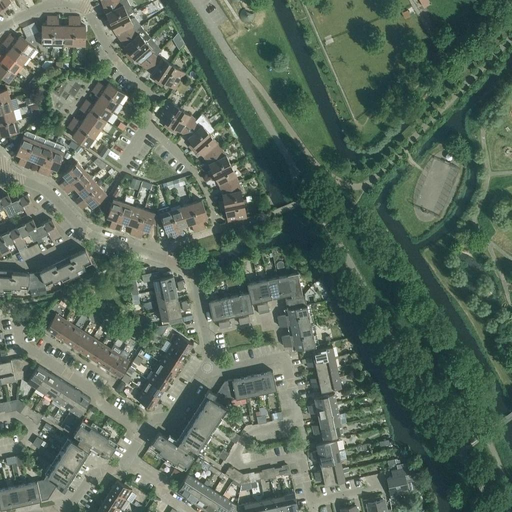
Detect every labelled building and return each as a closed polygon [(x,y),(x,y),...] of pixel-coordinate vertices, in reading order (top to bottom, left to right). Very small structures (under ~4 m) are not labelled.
[(0,0),(0,5),(3,11),(7,8),(5,4),(10,1),(11,0),(0,0)] [(121,0),(119,0),(103,6),(105,14),(108,19),(105,21),(107,25),(128,15),(123,5),(121,0)] [(241,12),(240,14),(240,17),(241,19),(243,21),(246,22),(248,22),(251,21),(253,19),(254,17),(254,14),(254,13),(253,12),(252,10),(249,8),(247,8),(244,8),(242,10),(241,12)] [(407,10),(401,13),(405,19),(410,16),(407,10)] [(128,15),(107,25),(109,29),(112,27),(115,34),(120,40),(136,29),(141,26),(137,20),(135,18),(132,18),(130,19),(128,15)] [(52,45),(52,16),(46,16),(47,25),(41,25),(41,31),(33,36),(38,46),(42,44),(52,45)] [(52,16),(52,45),(62,45),(63,25),(58,25),(58,16),(52,16)] [(63,25),(62,45),(73,45),(74,17),(68,17),(68,25),(63,25)] [(74,17),(73,45),(85,45),(85,25),(80,25),(80,17),(74,17)] [(38,31),(36,23),(25,26),(27,34),(38,31)] [(136,29),(120,40),(124,46),(128,51),(125,53),(129,57),(146,42),(146,41),(150,37),(143,29),(141,26),(136,29)] [(9,33),(6,39),(28,56),(34,48),(38,46),(33,36),(24,39),(20,35),(17,40),(9,33)] [(6,53),(21,65),(28,56),(6,39),(2,43),(9,49),(6,53)] [(146,42),(129,57),(132,61),(135,58),(141,65),(145,68),(158,54),(154,51),(146,42)] [(0,61),(15,73),(21,65),(6,53),(3,57),(0,54),(0,61)] [(158,54),(145,68),(151,73),(156,76),(154,80),(158,82),(171,63),(161,57),(158,54)] [(15,73),(0,61),(0,76),(8,82),(15,73)] [(171,63),(158,82),(162,85),(164,82),(175,89),(185,72),(171,63)] [(95,86),(118,102),(125,93),(109,82),(105,86),(98,81),(95,86)] [(96,100),(112,111),(118,102),(95,86),(91,91),(99,96),(96,100)] [(0,102),(9,100),(6,89),(0,90),(0,102)] [(35,96),(28,97),(30,105),(37,103),(35,96)] [(83,104),(106,120),(112,111),(96,100),(93,104),(86,99),(83,104)] [(168,128),(180,108),(166,99),(156,115),(166,122),(164,125),(168,128)] [(9,100),(0,102),(0,113),(12,110),(9,100)] [(83,117),(100,129),(106,120),(83,104),(79,109),(86,114),(83,117)] [(180,108),(168,128),(172,131),(174,127),(180,131),(183,134),(196,120),(190,115),(180,108)] [(12,110),(0,113),(0,124),(15,120),(12,110)] [(188,145),(192,149),(209,133),(214,129),(201,114),(196,120),(183,134),(187,138),(192,142),(188,145)] [(70,121),(94,137),(100,129),(83,117),(80,121),(74,117),(70,121)] [(15,120),(0,124),(0,136),(18,131),(15,120)] [(94,137),(70,121),(67,127),(73,131),(71,135),(87,147),(94,137)] [(121,122),(118,127),(123,131),(125,127),(126,126),(121,122)] [(23,166),(35,135),(27,132),(24,133),(23,136),(16,154),(21,156),(18,164),(23,166)] [(209,133),(192,149),(195,153),(198,150),(202,155),(205,159),(221,148),(217,142),(209,133)] [(35,135),(23,166),(28,168),(32,160),(36,162),(45,139),(35,135)] [(45,139),(36,162),(41,164),(37,172),(43,174),(55,143),(45,139)] [(55,143),(43,174),(49,176),(52,168),(57,170),(64,152),(63,152),(64,149),(63,146),(55,143)] [(221,148),(205,159),(208,163),(211,169),(208,171),(210,175),(231,165),(226,155),(221,148)] [(97,158),(93,161),(100,169),(106,164),(97,158)] [(63,189),(84,169),(77,161),(62,174),(65,178),(59,184),(63,189)] [(231,165),(210,175),(212,180),(215,178),(218,184),(220,189),(238,183),(236,175),(231,165)] [(84,169),(63,189),(67,193),(73,187),(76,191),(91,177),(84,169)] [(91,177),(76,191),(80,195),(73,200),(77,205),(98,185),(91,177)] [(133,177),(130,185),(137,188),(140,180),(135,178),(133,177)] [(238,183),(220,189),(222,194),(223,200),(219,201),(220,206),(243,201),(241,190),(238,183)] [(98,185),(77,205),(82,209),(88,203),(92,207),(106,194),(98,185)] [(0,209),(4,207),(8,215),(10,218),(14,216),(12,213),(16,211),(11,201),(12,201),(8,193),(0,197),(0,209)] [(11,201),(16,211),(23,207),(27,214),(35,210),(27,194),(19,198),(19,197),(16,198),(16,199),(12,201),(11,201)] [(114,229),(123,202),(113,198),(111,203),(108,211),(106,217),(111,218),(108,227),(114,229)] [(191,203),(199,230),(205,228),(202,220),(207,218),(201,200),(191,203)] [(243,201),(220,206),(221,210),(225,209),(227,221),(247,217),(243,201)] [(123,202),(114,229),(120,231),(122,222),(127,223),(133,205),(123,202)] [(180,206),(186,225),(191,223),(194,232),(199,230),(191,203),(180,206)] [(133,205),(127,223),(132,225),(129,234),(134,236),(144,209),(133,205)] [(170,210),(178,237),(184,235),(182,226),(186,225),(180,206),(170,210)] [(144,209),(134,236),(140,238),(143,229),(148,230),(150,223),(154,214),(154,212),(144,209)] [(178,237),(170,210),(159,213),(165,232),(170,230),(173,238),(178,237)] [(17,227),(21,236),(22,236),(29,232),(33,240),(41,236),(36,226),(33,219),(25,223),(24,222),(22,223),(22,224),(17,227)] [(36,226),(41,236),(48,232),(51,240),(60,236),(51,219),(44,222),(43,221),(41,222),(41,223),(36,226)] [(6,243),(14,240),(17,247),(25,243),(22,236),(21,236),(17,227),(10,230),(9,229),(6,230),(7,232),(2,234),(6,243)] [(0,251),(2,255),(10,251),(6,243),(2,234),(0,234),(0,251)] [(0,292),(2,293),(3,289),(10,289),(10,293),(12,293),(13,290),(19,290),(20,286),(28,287),(28,289),(38,287),(45,286),(46,286),(45,284),(53,280),(54,284),(60,281),(62,284),(64,283),(62,279),(69,276),(71,280),(77,277),(78,280),(81,279),(79,275),(81,275),(79,271),(85,268),(84,265),(91,261),(90,258),(85,248),(69,256),(69,257),(55,264),(55,263),(39,271),(29,273),(11,272),(11,273),(0,271),(0,292)] [(152,280),(154,290),(182,284),(181,280),(176,281),(173,282),(172,275),(160,278),(158,271),(141,274),(143,282),(152,280)] [(302,295),(297,273),(287,275),(291,294),(294,294),(294,296),(294,297),(302,295)] [(276,277),(281,296),(291,294),(287,275),(276,277)] [(281,296),(276,277),(266,279),(271,299),(281,296)] [(271,299),(266,279),(256,281),(260,301),(271,299)] [(248,292),(251,303),(260,301),(256,281),(246,283),(248,292)] [(157,300),(176,296),(175,290),(183,288),(182,284),(154,290),(157,300)] [(45,286),(38,287),(39,294),(46,293),(45,286)] [(31,296),(38,295),(36,288),(30,290),(31,296)] [(238,294),(242,314),(252,311),(251,303),(248,292),(238,294)] [(137,294),(131,295),(133,305),(140,304),(137,294)] [(228,296),(232,316),(242,314),(238,294),(228,296)] [(302,295),(294,297),(294,296),(284,298),(286,306),(306,301),(304,294),(302,295)] [(64,296),(60,303),(65,306),(69,300),(64,296)] [(176,296),(157,300),(159,310),(187,304),(186,300),(177,302),(176,296)] [(232,316),(228,296),(218,298),(222,318),(232,316)] [(222,318),(218,298),(208,301),(212,320),(222,318)] [(288,313),(307,309),(306,301),(286,306),(288,313)] [(161,324),(169,325),(180,322),(179,317),(181,317),(179,310),(182,309),(182,310),(188,308),(187,304),(159,310),(161,321),(161,324)] [(278,323),(309,316),(307,309),(288,313),(288,314),(277,316),(278,323)] [(56,335),(65,320),(56,314),(46,329),(56,335)] [(291,328),(310,323),(309,316),(278,323),(279,326),(290,324),(291,328)] [(65,341),(74,326),(65,320),(56,335),(65,341)] [(282,337),(312,331),(310,323),(291,328),(292,334),(281,336),(282,337)] [(74,326),(65,341),(74,347),(83,331),(74,326)] [(112,326),(109,332),(111,334),(113,332),(115,333),(114,334),(118,337),(121,332),(112,326)] [(83,352),(92,337),(83,331),(74,347),(83,352)] [(283,345),(313,338),(312,331),(282,337),(283,345)] [(171,344),(186,353),(192,344),(178,334),(171,344)] [(92,337),(83,352),(92,358),(101,343),(92,337)] [(313,338),(283,345),(283,346),(294,344),(295,350),(315,345),(313,338)] [(101,364),(110,349),(101,343),(92,358),(101,364)] [(186,353),(171,344),(166,353),(180,362),(186,353)] [(110,349),(101,364),(110,370),(121,351),(112,346),(110,349)] [(307,363),(334,357),(332,347),(312,351),(314,361),(311,361),(311,357),(306,358),(307,363)] [(160,362),(175,371),(180,362),(166,353),(160,362)] [(119,355),(110,370),(119,376),(129,361),(119,355)] [(20,368),(25,360),(21,357),(0,361),(0,362),(4,382),(21,379),(22,374),(21,374),(20,368)] [(307,367),(315,365),(316,372),(336,368),(334,357),(307,363),(307,367)] [(20,368),(21,374),(22,374),(23,375),(31,363),(25,360),(20,368)] [(175,371),(160,362),(154,371),(169,380),(175,371)] [(22,374),(21,379),(36,388),(47,371),(37,365),(36,367),(31,363),(23,375),(22,374)] [(316,372),(319,382),(339,378),(336,368),(316,372)] [(187,444),(196,450),(228,400),(276,390),(272,370),(224,380),(212,399),(207,395),(179,439),(187,444)] [(47,371),(36,388),(45,393),(56,377),(47,371)] [(148,380),(163,389),(169,380),(154,371),(148,380)] [(53,399),(64,382),(56,377),(45,393),(53,399)] [(339,378),(319,382),(321,392),(341,387),(339,378)] [(163,389),(148,380),(142,389),(157,399),(163,389)] [(64,382),(53,399),(61,404),(72,387),(64,382)] [(70,410),(81,393),(72,387),(61,404),(70,410)] [(157,399),(142,389),(136,398),(140,401),(145,405),(151,408),(157,399)] [(81,393),(70,410),(79,416),(90,399),(81,393)] [(314,398),(315,403),(308,405),(309,410),(336,404),(334,393),(314,398)] [(15,408),(17,400),(9,402),(10,409),(15,408)] [(17,400),(15,408),(21,411),(25,405),(17,400)] [(0,403),(0,410),(0,411),(10,409),(9,402),(0,403)] [(317,412),(318,418),(338,414),(336,404),(309,410),(310,413),(317,412)] [(25,405),(21,411),(29,417),(33,411),(25,405)] [(33,411),(29,417),(38,422),(42,416),(33,411)] [(318,418),(321,429),(341,424),(338,414),(318,418)] [(90,426),(82,420),(73,434),(107,457),(116,443),(108,438),(110,434),(92,422),(90,426)] [(43,426),(44,427),(41,432),(47,435),(50,430),(49,430),(52,426),(46,422),(43,426)] [(341,424),(321,429),(323,438),(343,434),(341,424)] [(149,446),(157,451),(155,454),(174,466),(175,463),(184,468),(193,454),(158,432),(149,446)] [(238,439),(231,435),(229,439),(228,440),(235,443),(238,439)] [(87,449),(78,443),(70,438),(43,480),(0,488),(0,509),(47,499),(59,482),(64,485),(87,449)] [(315,444),(317,450),(309,452),(310,456),(311,457),(344,449),(338,450),(338,449),(342,448),(343,446),(342,440),(340,439),(336,440),(315,444)] [(319,459),(320,465),(340,461),(340,460),(346,459),(344,449),(311,457),(311,460),(319,459)] [(198,457),(195,461),(219,476),(218,476),(221,478),(224,473),(221,472),(198,457)] [(320,465),(321,470),(314,472),(315,477),(348,469),(348,467),(342,468),(340,461),(320,465)] [(229,466),(225,472),(241,483),(290,472),(288,465),(242,475),(229,466)] [(396,469),(397,476),(385,478),(389,498),(391,498),(392,502),(402,500),(401,496),(408,494),(405,480),(414,478),(411,466),(396,469)] [(174,468),(171,473),(177,478),(181,472),(174,468)] [(323,478),(323,479),(324,485),(344,481),(342,472),(348,471),(348,469),(315,477),(316,480),(323,478)] [(185,496),(196,479),(187,474),(176,491),(185,496)] [(196,479),(185,496),(194,502),(205,485),(196,479)] [(110,489),(125,499),(126,499),(131,502),(136,494),(131,491),(131,490),(116,480),(110,489)] [(205,485),(194,502),(202,507),(213,490),(205,485)] [(104,499),(120,508),(125,499),(110,489),(104,499)] [(213,490),(202,507),(209,511),(212,511),(222,496),(213,490)] [(283,495),(287,511),(298,511),(294,493),(283,495)] [(274,497),(276,511),(287,511),(283,495),(274,497)] [(222,496),(212,511),(223,511),(228,505),(234,509),(235,510),(236,505),(222,496)] [(264,499),(266,511),(276,511),(274,497),(264,499)] [(117,511),(120,508),(104,499),(98,508),(105,511),(117,511)] [(254,502),(255,511),(266,511),(264,499),(254,502)] [(391,511),(391,509),(385,510),(383,499),(367,503),(369,511),(391,511)] [(237,511),(255,511),(254,502),(236,505),(235,510),(237,510),(237,511)]
